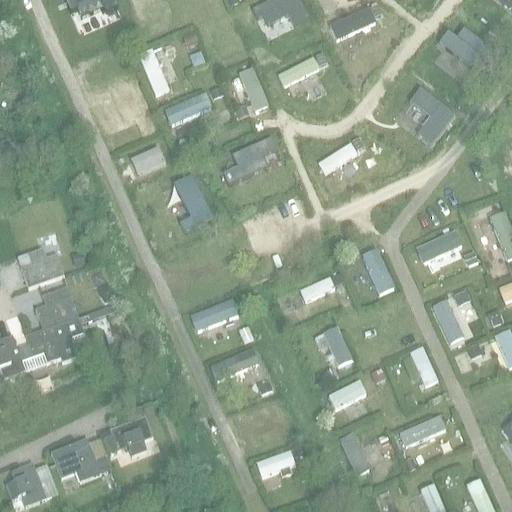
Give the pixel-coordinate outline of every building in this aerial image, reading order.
[(236,0),(225,0),(229,10),(239,6),(236,0)] [(296,0),(285,0),(247,16),(252,28),(281,16),(284,22),(293,18),(290,12),(300,8),(296,0)] [(377,8),(369,11),(372,20),(381,17),(377,8)] [(193,34),(181,38),(186,51),(197,46),(193,34)] [(152,58),(138,64),(155,105),(169,99),(152,58)] [(322,58),(314,61),(317,70),(325,67),(322,58)] [(251,78),(238,83),(254,121),(267,116),(251,78)] [(218,92),(208,97),(212,104),(222,99),(218,92)] [(132,98),(92,115),(99,130),(138,113),(132,98)] [(204,104),(168,119),(173,130),(208,115),(204,104)] [(245,111),(235,115),(238,124),(249,120),(245,111)] [(359,142),(351,146),(356,154),(364,150),(359,142)] [(0,168),(15,164),(8,144),(0,145),(0,168)] [(164,157),(126,173),(131,185),(169,168),(164,157)] [(183,203),(145,222),(150,234),(172,224),(175,229),(184,225),(182,220),(189,216),(183,203)] [(511,238),(504,218),(490,223),(507,264),(511,262),(511,238)] [(455,241),(416,258),(422,273),(461,256),(455,241)] [(16,262),(27,293),(63,280),(55,258),(45,262),(42,252),(16,262)] [(86,268),(82,256),(75,258),(79,270),(86,268)] [(474,257),(464,261),(468,271),(478,267),(474,257)] [(382,267),(371,272),(384,303),(396,298),(382,267)] [(340,277),(329,282),(333,291),(344,286),(340,277)] [(330,286),(300,299),(305,310),(335,297),(330,286)] [(107,288),(96,296),(104,307),(115,300),(107,288)] [(511,289),(495,297),(500,308),(511,302),(511,289)] [(45,309),(34,313),(41,334),(62,327),(78,321),(67,290),(42,300),(45,309)] [(465,294),(454,300),(458,309),(470,304),(465,294)] [(113,309),(78,321),(80,328),(116,316),(113,309)] [(232,309),(189,326),(196,342),(238,325),(232,309)] [(447,309),(432,315),(449,353),(464,346),(447,309)] [(498,313),(487,318),(492,329),(503,325),(498,313)] [(41,334),(24,340),(32,362),(43,357),(46,366),(60,361),(62,365),(77,359),(70,342),(83,337),(80,328),(78,321),(62,327),(41,334)] [(391,322),(357,338),(362,349),(384,339),(387,346),(397,341),(395,337),(398,336),(391,322)] [(247,330),(238,334),(243,346),(252,342),(247,330)] [(0,371),(0,372),(5,382),(25,374),(11,339),(0,343),(0,371)] [(511,345),(509,340),(495,347),(510,379),(511,377),(511,345)] [(339,341),(328,346),(335,362),(329,364),(332,372),(338,369),(341,376),(352,371),(339,341)] [(476,348),(466,352),(470,363),(481,358),(476,348)] [(423,356),(409,363),(424,396),(438,390),(423,356)] [(243,363),(213,375),(218,386),(248,374),(243,363)] [(333,372),(324,376),(327,384),(337,380),(333,372)] [(375,381),(337,397),(343,411),(381,394),(375,381)] [(267,385),(257,389),(261,398),(270,394),(267,385)] [(413,399),(405,402),(410,414),(418,411),(413,399)] [(276,410),(235,426),(240,437),(280,421),(276,410)] [(109,434),(101,438),(109,459),(129,452),(131,458),(145,453),(142,443),(151,439),(144,421),(111,433),(108,434),(109,434)] [(431,429),(399,443),(405,457),(437,444),(431,429)] [(66,450),(50,456),(60,480),(75,474),(79,485),(99,478),(111,474),(106,462),(95,466),(88,447),(86,442),(66,450)] [(352,442),(339,447),(355,485),(368,479),(352,442)] [(296,455),(255,471),(260,485),(302,468),(296,455)] [(412,461),(404,465),(408,476),(416,472),(412,461)] [(14,485),(7,488),(12,504),(20,500),(24,510),(45,503),(32,467),(11,476),(14,485)] [(305,468),(296,471),(299,478),(307,475),(305,468)] [(472,511),(489,511),(480,489),(465,495),(472,511)] [(441,511),(434,494),(420,500),(424,511),(441,511)]
